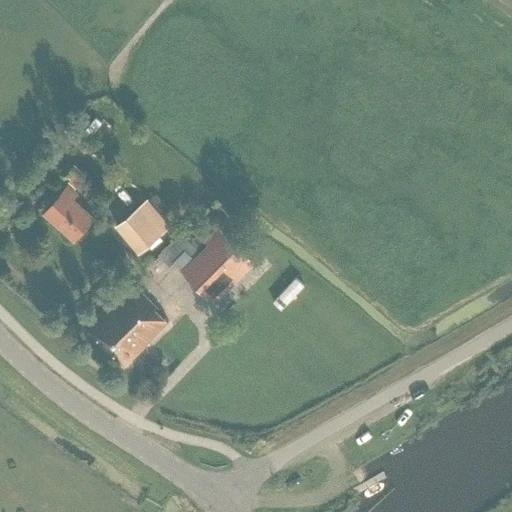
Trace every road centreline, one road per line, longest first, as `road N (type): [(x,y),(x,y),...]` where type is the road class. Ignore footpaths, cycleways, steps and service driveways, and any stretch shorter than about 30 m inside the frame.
road 1 (tertiary): [(223,503),(286,455),(511,325)]
road 2 (tertiary): [(223,503),(62,398),(0,339)]
